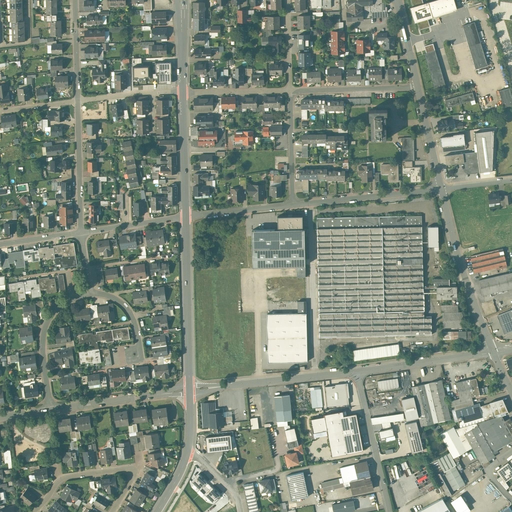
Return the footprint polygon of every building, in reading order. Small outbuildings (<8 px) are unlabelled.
[(146,0),(146,2),(143,2),(144,10),(150,10),(152,10),(151,0),(146,0)] [(271,0),(271,1),(271,3),(272,9),(281,9),(280,0),(271,0)] [(304,0),(295,0),(296,9),(296,10),(305,9),(304,0)] [(381,0),(347,0),(348,1),(347,1),(346,2),(347,12),(356,12),(382,11),(381,7),(381,3),(381,0)] [(413,7),(410,7),(415,23),(457,10),(453,0),(435,0),(423,4),(413,7)] [(94,1),(84,1),(85,10),(89,10),(95,9),(94,1)] [(204,2),(194,2),(194,19),(204,19),(204,10),(205,10),(205,7),(204,7),(204,2)] [(247,10),(237,10),(237,22),(247,22),(247,18),(247,17),(247,10)] [(382,11),(356,12),(356,20),(363,20),(363,18),(388,17),(388,13),(387,13),(387,11),(382,11)] [(166,12),(152,13),(150,13),(150,15),(146,15),(146,23),(152,23),(166,22),(166,12)] [(356,12),(347,12),(347,20),(348,21),(356,20),(356,12)] [(97,15),(87,16),(87,18),(87,24),(92,24),(92,23),(96,23),(96,19),(97,19),(97,16),(97,15)] [(309,15),(298,16),(298,28),(309,28),(309,15)] [(100,16),(97,16),(97,19),(96,19),(96,23),(92,23),(92,24),(93,25),(94,24),(97,24),(98,25),(99,24),(102,24),(102,16),(100,16)] [(279,16),(268,17),(268,29),(271,29),(279,28),(279,16)] [(204,19),(194,19),(194,30),(204,30),(204,19)] [(487,66),(474,22),(462,26),(475,69),(487,66)] [(166,29),(152,29),(152,30),(153,30),(154,38),(152,38),(152,39),(161,38),(167,38),(166,29)] [(104,31),(85,31),(85,41),(104,40),(104,31)] [(205,35),(194,35),(194,44),(205,44),(205,35)] [(308,42),(308,35),(299,35),(299,47),(309,47),(309,46),(308,46),(308,42)] [(273,37),(269,37),(269,45),(275,45),(275,52),(281,52),(281,45),(281,37),(273,37)] [(393,38),(393,37),(386,37),(383,37),(383,40),(383,42),(384,42),(384,43),(383,44),(383,47),(384,48),(384,49),(385,49),(386,50),(389,49),(390,49),(394,49),(394,48),(393,48),(393,45),(394,45),(393,44),(393,42),(394,41),(393,41),(393,38)] [(57,45),(52,45),(52,48),(52,53),(62,53),(62,44),(58,45),(57,45)] [(424,46),(426,53),(435,50),(433,44),(424,46)] [(166,45),(157,46),(157,54),(167,54),(166,45)] [(154,46),(149,46),(149,55),(157,54),(157,46),(154,46)] [(98,47),(85,48),(85,57),(98,57),(98,47)] [(16,52),(16,58),(20,58),(20,48),(9,48),(9,53),(16,52)] [(205,49),(195,49),(195,58),(205,57),(205,54),(205,49)] [(426,53),(424,54),(434,88),(445,85),(435,50),(426,53)] [(309,53),(299,53),(299,65),(309,65),(309,60),(309,53)] [(62,60),(51,60),(51,69),(56,69),(63,69),(62,60)] [(155,63),(156,74),(156,76),(157,76),(157,78),(158,84),(166,84),(168,84),(171,84),(171,81),(171,73),(171,62),(159,63),(155,63)] [(206,63),(195,63),(195,74),(206,73),(206,68),(206,63)] [(274,65),(270,65),(270,74),(282,74),(282,64),(274,65)] [(150,68),(136,69),(136,82),(150,81),(150,68)] [(382,80),(381,68),(372,68),(372,73),(372,74),(369,74),(369,80),(382,80)] [(104,69),(99,69),(98,70),(98,69),(93,69),(93,70),(93,78),(93,79),(94,79),(97,79),(97,81),(97,82),(98,82),(102,82),(103,82),(103,81),(103,79),(106,78),(106,74),(105,74),(104,69)] [(341,69),(329,69),(329,74),(328,74),(328,81),(341,81),(341,69)] [(401,69),(388,69),(388,70),(389,70),(389,73),(388,73),(389,79),(388,79),(388,80),(401,79),(401,69)] [(356,70),(348,70),(348,81),(361,80),(360,70),(356,70)] [(214,71),(214,77),(213,77),(213,85),(224,85),(224,77),(223,76),(219,77),(219,71),(214,71)] [(320,72),(307,73),(307,82),(321,81),(320,74),(320,72)] [(252,74),(252,77),(252,84),(264,84),(264,74),(258,74),(252,74)] [(57,77),(56,77),(56,86),(63,86),(68,86),(68,76),(57,77)] [(236,76),(233,76),(233,85),(233,87),(238,87),(238,85),(243,85),(243,76),(236,76)] [(28,88),(18,89),(20,101),(29,100),(28,88)] [(47,88),(37,89),(38,98),(42,98),(42,96),(48,95),(47,88)] [(511,96),(509,88),(499,91),(504,107),(511,104),(511,96)] [(472,92),(445,100),(447,108),(475,100),(472,92)] [(9,94),(3,95),(3,93),(0,93),(0,103),(10,102),(9,94)] [(282,97),(271,97),(271,107),(278,107),(279,107),(279,105),(282,105),(282,97)] [(212,98),(196,99),(194,102),(195,110),(212,110),(213,110),(213,105),(212,98)] [(325,99),(316,100),(316,108),(325,108),(325,110),(325,101),(325,99)] [(316,108),(316,100),(307,100),(307,108),(316,108)] [(334,110),(334,101),(325,101),(325,110),(334,110)] [(343,101),(334,101),(334,110),(343,110),(343,101)] [(121,104),(112,105),(113,116),(117,116),(123,115),(124,115),(123,111),(122,111),(121,104)] [(380,110),(376,110),(369,110),(369,116),(371,116),(371,140),(376,140),(376,138),(382,138),(382,139),(386,139),(386,127),(382,127),(382,121),(386,121),(386,114),(387,114),(387,110),(380,110)] [(64,111),(55,111),(56,118),(56,121),(64,121),(64,111)] [(273,115),(273,114),(263,114),(263,124),(269,124),(273,124),(273,123),(273,120),(276,120),(276,115),(273,115)] [(15,115),(1,117),(2,124),(3,127),(17,125),(15,115)] [(207,116),(196,116),(196,118),(196,125),(207,125),(207,116)] [(452,120),(442,121),(442,125),(439,126),(439,130),(443,129),(443,130),(453,129),(452,120)] [(98,129),(98,124),(87,124),(87,130),(88,131),(88,134),(89,134),(93,134),(93,133),(96,133),(97,133),(97,131),(98,129)] [(282,126),(270,126),(270,136),(282,135),(282,126)] [(62,127),(48,127),(45,128),(45,131),(51,131),(51,136),(59,136),(59,135),(62,135),(62,127)] [(217,130),(197,131),(197,136),(200,137),(200,139),(199,140),(198,140),(198,145),(203,145),(203,146),(203,145),(204,147),(206,145),(209,145),(210,147),(212,145),(214,145),(214,141),(217,141),(217,130)] [(475,133),(477,152),(480,172),(492,171),(494,130),(475,133)] [(253,131),(243,132),(235,132),(235,141),(243,141),(243,144),(244,144),(253,144),(253,131)] [(457,134),(453,135),(453,136),(452,136),(447,137),(446,137),(441,137),(440,137),(441,138),(441,139),(440,140),(441,142),(441,143),(440,144),(442,146),(442,147),(447,147),(448,147),(448,146),(453,146),(454,146),(459,145),(464,144),(464,145),(465,145),(465,144),(463,134),(464,134),(464,133),(463,134),(458,134),(457,134)] [(326,135),(317,135),(317,142),(325,142),(325,144),(326,144),(326,137),(326,135)] [(160,136),(156,136),(156,152),(176,152),(175,143),(167,143),(164,143),(164,136),(160,136)] [(413,137),(402,138),(403,161),(405,161),(412,161),(413,161),(414,161),(413,137)] [(344,144),(335,144),(335,149),(348,149),(347,139),(344,139),(344,144)] [(131,141),(122,142),(124,151),(133,150),(131,141)] [(96,142),(87,142),(88,152),(93,152),(96,152),(96,146),(96,142)] [(62,145),(46,147),(46,151),(47,155),(63,153),(62,145)] [(133,150),(124,151),(126,160),(134,159),(133,150)] [(477,152),(463,153),(464,162),(465,174),(480,172),(477,152)] [(463,153),(445,156),(446,165),(464,162),(463,153)] [(208,155),(205,156),(205,155),(201,155),(201,165),(212,165),(212,155),(208,155)] [(176,165),(176,156),(167,156),(167,158),(161,158),(160,158),(161,163),(167,163),(167,165),(176,165)] [(134,159),(126,160),(127,169),(126,169),(135,168),(136,167),(134,159)] [(59,161),(51,161),(51,171),(55,170),(55,171),(59,171),(59,168),(62,168),(62,163),(59,163),(59,161)] [(97,161),(88,162),(88,171),(97,171),(97,161)] [(397,164),(381,165),(381,173),(389,173),(389,182),(398,181),(397,164)] [(176,173),(176,165),(167,165),(168,172),(168,174),(176,173)] [(367,166),(362,166),(363,181),(372,180),(371,167),(371,166),(367,166)] [(405,167),(403,167),(404,172),(412,172),(412,181),(420,181),(420,167),(412,167),(405,167)] [(135,168),(126,169),(128,178),(137,176),(135,168)] [(317,169),(308,170),(308,177),(308,178),(317,178),(317,169)] [(327,171),(326,169),(317,169),(317,178),(326,178),(326,180),(326,171),(327,171)] [(335,180),(335,171),(327,171),(326,171),(326,180),(335,180)] [(345,171),(335,171),(335,180),(345,180),(345,171)] [(208,174),(194,174),(194,183),(202,183),(202,180),(208,180),(208,175),(208,174)] [(137,176),(128,178),(130,187),(139,185),(137,176)] [(70,182),(62,182),(62,190),(63,190),(71,190),(70,182)] [(97,182),(88,182),(89,193),(98,193),(97,182)] [(176,186),(176,184),(172,184),(172,186),(168,186),(168,188),(168,193),(168,195),(177,195),(176,186)] [(202,185),(194,185),(194,194),(203,194),(203,192),(202,186),(202,185)] [(262,185),(250,186),(250,192),(254,192),(254,200),(263,199),(263,191),(263,185),(262,185)] [(281,186),(270,186),(270,197),(281,196),(281,186)] [(240,189),(231,189),(232,202),(242,202),(242,189),(240,189)] [(71,190),(63,190),(63,194),(57,194),(57,200),(61,200),(61,199),(71,199),(71,190)] [(498,193),(488,194),(489,203),(500,201),(498,193)] [(30,201),(28,195),(21,198),(23,204),(30,201)] [(160,196),(151,197),(152,213),(161,213),(160,203),(163,203),(163,204),(177,203),(176,195),(177,195),(168,195),(168,197),(160,197),(160,196)] [(143,202),(135,202),(135,215),(143,214),(143,202)] [(98,205),(89,205),(89,215),(99,215),(99,214),(98,211),(98,205)] [(68,206),(62,207),(62,208),(60,209),(60,223),(63,223),(63,224),(72,224),(72,206),(68,206)] [(99,223),(99,215),(89,215),(89,223),(99,223)] [(421,215),(405,216),(406,226),(422,226),(421,215)] [(53,216),(44,216),(44,227),(54,227),(54,220),(53,216)] [(278,216),(278,229),(303,229),(302,216),(278,216)] [(379,216),(317,218),(319,337),(431,334),(431,316),(424,316),(423,287),(383,288),(381,229),(379,229),(379,216)] [(422,226),(406,226),(405,216),(379,216),(379,229),(381,229),(383,288),(423,287),(422,226)] [(30,218),(24,218),(25,230),(34,230),(33,218),(30,218)] [(14,223),(4,223),(4,228),(5,228),(6,233),(14,233),(14,223)] [(427,227),(428,247),(438,246),(438,227),(427,227)] [(278,229),(252,230),(253,267),(297,266),(305,266),(304,229),(303,229),(278,229)] [(162,230),(154,231),(156,245),(164,243),(163,235),(162,230)] [(154,231),(146,233),(147,237),(148,246),(156,245),(154,231)] [(143,235),(135,237),(137,244),(144,243),(143,237),(143,235)] [(128,236),(119,237),(121,248),(126,248),(126,247),(133,246),(132,245),(137,244),(135,237),(135,236),(128,237),(128,236)] [(109,240),(96,242),(98,252),(104,251),(105,257),(110,256),(110,250),(109,240)] [(69,244),(53,246),(53,248),(54,253),(62,252),(63,257),(75,255),(74,247),(70,248),(69,244)] [(46,247),(38,249),(38,250),(40,261),(39,256),(46,255),(47,260),(55,258),(54,253),(53,248),(46,249),(46,247)] [(502,249),(470,256),(474,273),(496,268),(497,270),(500,269),(500,267),(506,265),(502,249)] [(31,250),(23,251),(23,252),(24,258),(31,257),(32,262),(40,261),(38,250),(31,251),(31,250)] [(16,252),(9,253),(9,258),(8,258),(8,259),(9,263),(16,262),(17,267),(25,266),(24,258),(23,252),(17,253),(16,252)] [(63,257),(55,258),(56,263),(62,262),(63,267),(75,265),(74,260),(76,259),(75,255),(63,257)] [(1,260),(2,266),(2,267),(10,266),(9,263),(8,259),(1,260)] [(159,262),(150,263),(152,275),(160,273),(159,262)] [(168,263),(159,264),(159,262),(160,273),(161,275),(169,274),(168,263)] [(144,264),(134,266),(136,279),(146,277),(144,264)] [(134,266),(124,267),(126,280),(136,279),(134,266)] [(305,266),(297,266),(297,278),(305,277),(305,266)] [(117,268),(105,270),(107,280),(118,278),(117,268)] [(511,272),(479,280),(482,295),(511,288),(511,272)] [(54,279),(49,280),(48,278),(39,279),(39,284),(40,288),(47,287),(48,292),(56,291),(54,279)] [(36,279),(27,281),(27,284),(24,285),(25,290),(30,289),(31,290),(32,293),(32,298),(41,296),(40,288),(39,284),(36,284),(36,279)] [(449,279),(433,279),(433,287),(436,287),(449,286),(449,279)] [(24,282),(9,284),(10,291),(18,290),(19,297),(26,296),(25,294),(25,290),(24,285),(24,282)] [(449,286),(436,287),(437,299),(457,298),(457,286),(449,286)] [(158,289),(152,290),(153,294),(154,302),(159,301),(165,300),(166,300),(164,289),(161,290),(161,288),(157,288),(158,289)] [(138,292),(132,293),(132,294),(133,297),(134,301),(139,300),(139,303),(148,301),(146,291),(142,292),(138,293),(138,292)] [(43,300),(34,302),(35,305),(36,309),(44,307),(43,300)] [(306,301),(297,301),(298,313),(306,313),(306,301)] [(35,305),(29,306),(24,307),(25,311),(26,315),(28,315),(29,322),(36,321),(35,315),(36,314),(35,310),(36,310),(36,309),(35,305)] [(97,307),(98,317),(104,316),(110,315),(109,306),(97,307)] [(86,309),(76,311),(77,319),(81,319),(81,320),(90,319),(89,313),(89,309),(86,309)] [(511,309),(497,315),(504,334),(511,331),(511,309)] [(458,312),(443,312),(443,328),(463,327),(463,312),(458,312)] [(298,313),(267,314),(268,362),(307,361),(306,313),(298,313)] [(165,316),(153,318),(154,327),(161,326),(162,330),(169,329),(167,316),(165,316)] [(68,327),(62,328),(63,332),(56,333),(57,343),(66,342),(70,341),(68,327)] [(128,329),(121,330),(121,328),(112,330),(112,331),(113,337),(117,336),(118,337),(118,336),(121,336),(122,340),(130,339),(128,329)] [(28,331),(20,332),(21,337),(23,337),(24,337),(25,338),(25,339),(26,342),(34,341),(32,330),(28,331)] [(105,331),(96,332),(96,334),(97,339),(102,339),(102,340),(103,339),(102,339),(105,338),(106,342),(114,341),(113,337),(112,331),(105,332),(105,331)] [(466,331),(443,331),(443,339),(466,339),(466,331)] [(90,333),(78,334),(79,339),(82,338),(82,339),(83,339),(83,341),(92,340),(93,350),(99,349),(97,339),(96,334),(90,335),(90,333)] [(160,336),(151,338),(152,347),(167,345),(165,337),(165,336),(160,336)] [(398,344),(372,348),(374,358),(400,354),(398,344)] [(167,345),(152,347),(153,357),(163,355),(168,354),(168,353),(167,345)] [(372,348),(353,350),(354,360),(374,358),(372,348)] [(62,351),(61,351),(63,362),(67,361),(68,366),(67,366),(66,366),(66,367),(74,366),(73,360),(74,360),(72,351),(72,349),(68,350),(67,350),(67,351),(62,351)] [(93,350),(81,351),(82,358),(85,358),(86,361),(93,360),(93,363),(100,362),(99,349),(93,350)] [(35,356),(29,357),(23,358),(20,358),(22,370),(37,368),(35,356)] [(163,365),(159,365),(154,366),(155,376),(156,376),(156,375),(163,374),(163,378),(162,378),(169,377),(169,374),(168,363),(163,363),(163,365)] [(147,367),(134,368),(135,370),(136,378),(143,377),(144,381),(149,380),(148,377),(149,377),(147,367)] [(124,370),(111,372),(112,381),(113,382),(117,381),(125,380),(124,372),(124,370)] [(99,374),(82,376),(83,382),(88,381),(89,385),(101,383),(100,377),(99,374)] [(71,377),(60,379),(61,384),(62,384),(62,389),(76,387),(74,377),(71,378),(71,377)] [(398,378),(377,381),(378,391),(399,388),(398,378)] [(476,378),(456,382),(459,398),(460,400),(465,398),(472,397),(484,394),(483,387),(479,389),(476,378)] [(441,380),(429,383),(424,384),(411,387),(413,396),(418,416),(418,417),(419,417),(421,426),(439,422),(451,419),(443,385),(441,380)] [(35,381),(23,383),(24,387),(25,387),(27,397),(25,397),(39,395),(38,390),(37,390),(36,388),(37,387),(37,385),(35,385),(35,381)] [(324,387),(326,406),(349,404),(348,397),(349,397),(348,383),(335,384),(336,385),(324,387)] [(314,390),(310,390),(312,408),(323,407),(321,389),(320,389),(314,390)] [(289,394),(274,396),(277,421),(287,420),(292,420),(289,394)] [(413,396),(401,399),(406,419),(418,416),(413,396)] [(474,405),(472,400),(465,402),(460,403),(454,405),(455,410),(474,405)] [(502,400),(496,401),(489,402),(490,403),(494,418),(501,415),(508,414),(508,413),(502,400)] [(203,428),(210,427),(209,413),(217,413),(216,402),(201,403),(203,428)] [(474,405),(455,410),(458,421),(459,425),(483,418),(480,406),(479,403),(474,405)] [(490,403),(480,406),(483,418),(484,421),(494,418),(490,403)] [(166,408),(152,410),(154,425),(168,423),(166,408)] [(146,409),(133,411),(135,422),(148,420),(146,409)] [(127,410),(114,412),(116,426),(129,424),(127,410)] [(343,411),(324,414),(324,416),(311,419),(314,437),(328,435),(332,456),(363,450),(356,413),(344,416),(343,411)] [(217,413),(209,413),(210,427),(217,426),(223,426),(223,423),(223,417),(222,412),(217,413)] [(402,413),(371,418),(372,424),(381,423),(390,422),(403,420),(402,413)] [(484,421),(476,423),(477,426),(464,433),(472,447),(484,468),(490,464),(488,460),(495,456),(493,452),(511,441),(511,421),(510,418),(504,421),(501,415),(494,418),(484,421)] [(89,416),(77,418),(78,429),(91,428),(89,416)] [(257,418),(250,418),(251,429),(259,428),(257,418)] [(70,419),(58,420),(60,431),(60,430),(64,430),(72,429),(70,419)] [(423,450),(416,421),(405,424),(412,453),(423,450)] [(383,430),(391,428),(390,422),(381,423),(383,430)] [(477,426),(476,423),(455,429),(454,427),(440,434),(453,458),(472,447),(464,433),(477,426)] [(394,435),(392,427),(391,428),(383,430),(378,431),(381,441),(386,439),(385,437),(394,435)] [(299,445),(294,428),(284,430),(289,448),(294,446),(299,445)] [(157,433),(145,434),(147,447),(159,446),(157,433)] [(230,434),(206,437),(207,452),(232,449),(231,442),(231,436),(230,434)] [(123,447),(122,447),(123,447),(117,448),(119,459),(130,457),(128,442),(123,443),(123,447)] [(295,452),(296,452),(297,456),(301,455),(300,454),(304,453),(302,444),(299,445),(294,446),(295,452)] [(110,449),(100,450),(102,458),(101,458),(101,463),(112,462),(111,455),(115,455),(114,447),(110,448),(110,447),(110,448),(110,449)] [(92,450),(83,452),(85,466),(95,464),(93,451),(92,450)] [(75,451),(66,452),(66,453),(63,453),(63,460),(67,460),(68,466),(77,465),(75,451)] [(155,452),(148,453),(149,460),(163,458),(164,457),(163,452),(160,452),(159,452),(155,452)] [(295,452),(285,455),(288,465),(299,463),(297,456),(296,452),(295,452)] [(449,452),(437,459),(442,468),(444,471),(455,465),(456,464),(449,452)] [(163,458),(149,460),(152,460),(152,466),(164,464),(163,458)] [(437,459),(430,463),(435,472),(442,468),(437,459)] [(224,462),(224,463),(223,464),(225,473),(230,472),(230,473),(234,472),(234,471),(238,470),(236,461),(228,463),(228,461),(226,461),(225,461),(224,462)] [(367,461),(354,464),(358,479),(369,476),(369,477),(370,476),(367,461)] [(511,467),(508,462),(496,470),(503,479),(505,482),(511,476),(511,467)] [(358,479),(354,464),(340,468),(342,477),(343,483),(350,481),(358,479)] [(455,465),(444,471),(454,490),(465,484),(455,465)] [(442,468),(435,472),(448,496),(455,492),(454,490),(444,471),(442,468)] [(40,470),(35,470),(35,471),(36,480),(48,478),(47,469),(40,470)] [(147,472),(140,483),(152,489),(154,485),(150,483),(154,477),(155,477),(153,476),(147,472)] [(303,472),(286,476),(291,500),(308,496),(303,472)] [(202,477),(199,474),(191,481),(194,484),(193,485),(196,488),(197,487),(200,490),(207,482),(204,479),(202,477)] [(369,476),(358,479),(350,481),(351,485),(352,493),(373,488),(372,485),(371,484),(371,483),(372,483),(371,480),(370,481),(369,477),(369,476)] [(115,477),(101,479),(101,480),(97,481),(98,487),(102,487),(103,488),(108,487),(109,492),(114,492),(114,487),(116,486),(115,477)] [(322,488),(343,483),(342,477),(321,482),(322,488)] [(270,478),(259,481),(261,492),(266,491),(267,492),(273,491),(270,479),(270,478)] [(505,482),(503,479),(499,482),(506,490),(509,487),(505,482)] [(97,481),(89,482),(90,487),(97,491),(98,487),(97,481)] [(343,483),(322,488),(323,492),(351,485),(350,481),(343,483)] [(256,511),(259,511),(253,483),(243,485),(248,511),(256,511)] [(75,491),(67,486),(61,497),(70,502),(73,496),(77,499),(80,493),(75,491)] [(215,489),(212,486),(204,494),(207,497),(206,498),(209,500),(210,499),(213,502),(220,495),(217,491),(217,492),(214,490),(215,489)] [(36,497),(27,489),(20,497),(29,505),(36,497)] [(145,494),(137,489),(130,500),(139,505),(141,501),(145,494)] [(109,501),(98,494),(93,503),(103,509),(109,501)] [(467,506),(460,496),(452,502),(458,511),(467,506)] [(445,502),(442,498),(416,511),(454,511),(447,501),(445,502)] [(353,500),(332,504),(333,511),(345,511),(355,510),(353,500)] [(56,501),(48,510),(50,511),(58,511),(59,511),(66,511),(67,511),(63,507),(56,501)]
